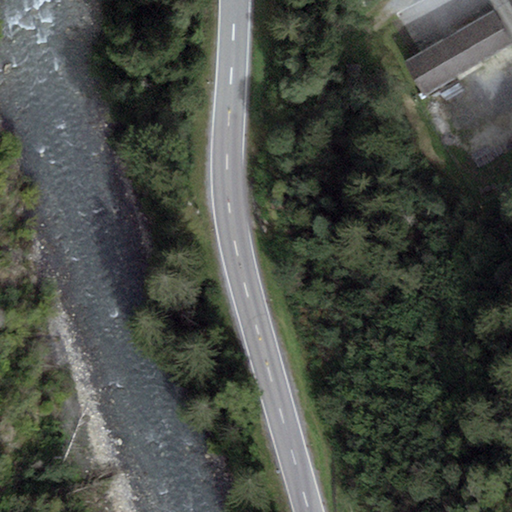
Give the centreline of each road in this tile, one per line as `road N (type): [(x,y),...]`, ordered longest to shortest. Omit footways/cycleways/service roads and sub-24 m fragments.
road 1 (unknown): [(333,511),(343,442),(336,345),(347,150),(458,0)]
road 2 (secondary): [(235,0),(230,210),(303,511)]
